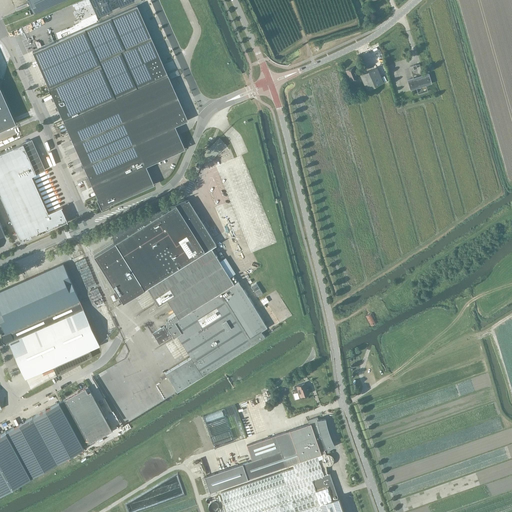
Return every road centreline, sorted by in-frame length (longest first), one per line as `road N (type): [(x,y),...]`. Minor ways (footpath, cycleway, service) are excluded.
road 1 (tertiary): [(381,511),(344,403),(270,83)]
road 2 (unclassified): [(88,223),(2,33)]
road 3 (tertiary): [(88,223),(173,182),(208,111)]
road 4 (unclassified): [(270,83),(375,34),(416,0)]
road 5 (unclassified): [(126,327),(98,364),(16,409)]
